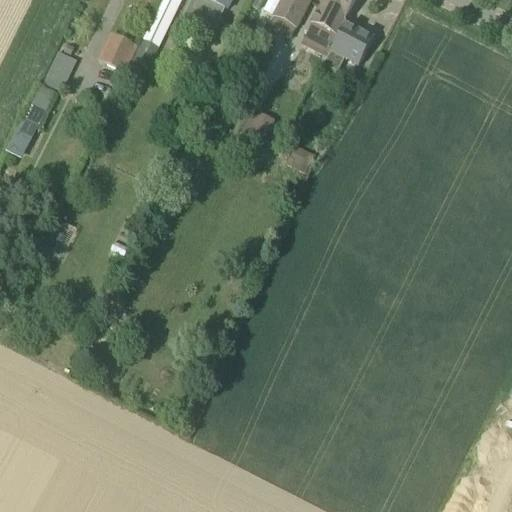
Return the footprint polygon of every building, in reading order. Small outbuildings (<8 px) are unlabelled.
[(162,0),(137,50),(131,63),(148,72),(183,0),(162,0)] [(203,0),(226,12),(232,0),(203,0)] [(296,30),(311,0),(283,0),(273,19),(296,30)] [(329,35),(338,39),(345,26),(343,25),(355,0),(326,0),(320,12),(319,12),(312,26),(313,27),(308,36),(310,41),(319,45),(324,44),(329,35)] [(373,41),(345,26),(338,39),(323,68),(338,76),(345,61),(359,68),(373,41)] [(110,37),(97,64),(124,78),(131,63),(137,50),(110,37)] [(41,84),(60,92),(74,60),(55,52),(41,84)] [(57,97),(41,89),(39,89),(22,124),(40,133),(57,97)] [(270,123),(253,114),(240,139),(258,148),(270,123)] [(305,177),(315,157),(290,144),(280,164),(305,177)]
